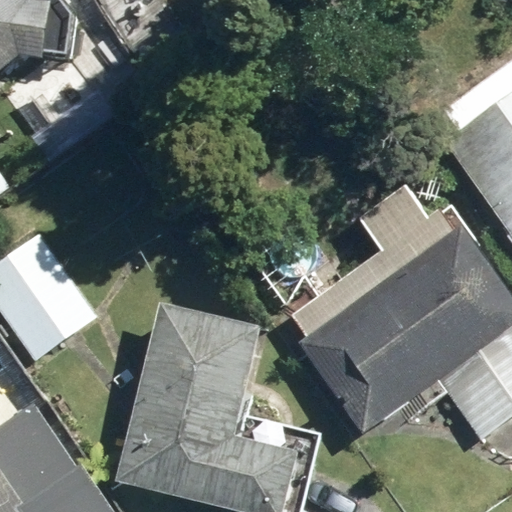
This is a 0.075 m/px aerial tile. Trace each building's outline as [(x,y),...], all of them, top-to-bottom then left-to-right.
[(0,0),(0,91),(15,81),(8,73),(37,51),(62,55),(69,0),(0,0)] [(318,0),(332,21),(359,5),(356,0),(318,0)] [(511,100),(462,137),(511,207),(511,100)] [(293,319),(375,432),(447,383),(486,440),(511,421),(511,267),(479,222),(468,226),(455,205),(441,215),(419,183),(368,219),(390,252),(293,319)] [(0,269),(0,300),(43,361),(107,316),(49,234),(0,269)] [(129,479),(257,511),(300,511),(316,450),(249,433),(275,325),(174,300),(129,479)] [(0,511),(122,511),(91,468),(37,506),(0,451),(0,511)]
